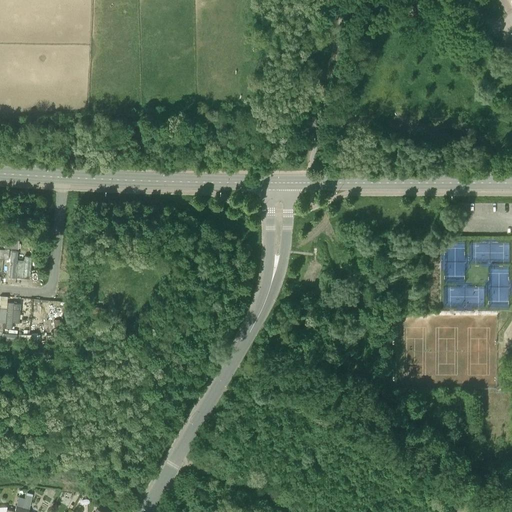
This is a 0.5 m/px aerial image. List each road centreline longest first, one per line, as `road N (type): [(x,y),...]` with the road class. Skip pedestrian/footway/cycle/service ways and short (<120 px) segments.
road 1 (residential): [(145,511),(264,304),(277,252),(278,181)]
road 2 (tertiary): [(278,181),(511,181)]
road 3 (tertiary): [(278,181),(62,176)]
road 4 (residential): [(0,289),(41,292),(51,285),(62,176)]
